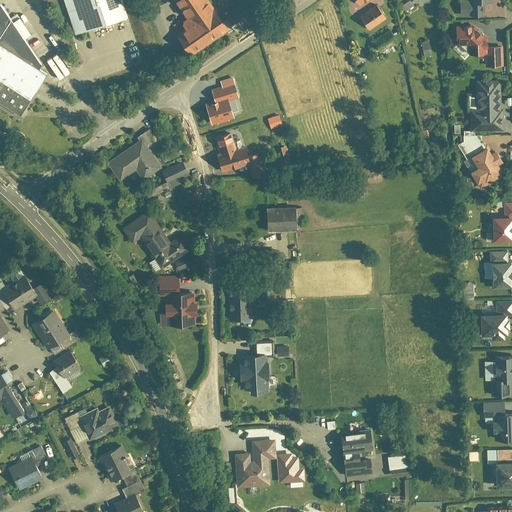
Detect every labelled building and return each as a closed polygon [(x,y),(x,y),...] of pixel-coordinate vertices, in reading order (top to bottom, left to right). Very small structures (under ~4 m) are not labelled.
[(64,0),(75,33),(128,16),(123,0),(64,0)] [(189,54),(229,29),(210,0),(174,0),(186,18),(180,21),(185,28),(177,34),(189,54)] [(226,13),(237,31),(257,18),(245,0),(226,13)] [(409,0),(402,5),(406,11),(415,5),(411,0),(409,0)] [(484,2),(492,2),(492,0),(460,0),(461,15),(485,14),(484,2)] [(0,101),(22,115),(47,74),(39,69),(42,64),(0,1),(0,101)] [(376,4),(360,15),(370,29),(386,18),(376,4)] [(469,52),(487,52),(487,45),(487,35),(475,24),(458,24),(458,45),(468,45),(469,52)] [(422,41),(423,55),(431,55),(429,40),(422,41)] [(487,52),(487,65),(504,65),(503,45),(487,45),(487,52)] [(223,86),(235,82),(233,76),(221,80),(223,86)] [(472,130),(504,129),(503,102),(501,102),(501,78),(477,79),(478,107),(471,107),(472,130)] [(212,89),(215,100),(229,96),(238,93),(235,82),(223,86),(212,89)] [(206,102),(213,124),(235,118),(229,96),(215,100),(206,102)] [(279,114),(266,118),(269,128),(282,125),(279,114)] [(143,137),(148,145),(158,139),(150,127),(141,133),(143,137)] [(216,152),(222,172),(250,164),(248,156),(245,144),(236,147),(232,132),(216,137),(220,151),(216,152)] [(143,178),(162,166),(148,145),(143,137),(108,160),(120,180),(137,169),(143,178)] [(283,160),(290,158),(285,144),(278,147),(283,160)] [(486,179),(503,169),(499,163),(503,160),(496,149),(492,152),(488,145),(471,155),(478,166),(471,171),(478,182),(485,178),(486,179)] [(258,153),(248,156),(250,164),(254,176),(264,173),(258,153)] [(163,170),(171,188),(192,178),(184,160),(163,170)] [(181,206),(194,205),(192,189),(180,190),(181,206)] [(267,231),(297,230),(296,206),(266,207),(267,231)] [(161,268),(192,248),(182,233),(170,241),(149,209),(123,226),(133,242),(141,237),(161,268)] [(492,216),(493,241),(511,240),(511,215),(504,216),(492,216)] [(492,262),(509,261),(508,249),(492,250),(492,262)] [(175,262),(178,269),(193,263),(190,256),(175,262)] [(491,262),(492,287),(511,286),(511,263),(511,261),(509,261),(492,262),(491,262)] [(3,286),(16,307),(36,294),(37,293),(33,286),(24,272),(3,286)] [(168,293),(179,293),(179,275),(158,275),(159,293),(168,293)] [(43,279),(33,286),(37,293),(36,294),(41,302),(53,294),(43,279)] [(264,280),(263,289),(272,289),(272,280),(264,280)] [(228,318),(252,318),(251,282),(228,282),(228,318)] [(461,282),(461,299),(472,299),(472,282),(461,282)] [(169,324),(195,323),(195,292),(179,293),(168,293),(169,324)] [(511,298),(497,299),(497,311),(508,311),(511,310),(511,298)] [(32,321),(48,347),(60,339),(71,332),(55,307),(32,321)] [(497,311),(481,311),(482,333),(492,333),(492,337),(505,336),(505,332),(508,332),(508,311),(497,311)] [(0,333),(10,327),(0,312),(0,333)] [(71,332),(60,339),(65,347),(82,336),(77,328),(71,332)] [(255,340),(256,353),(267,353),(274,352),(273,339),(255,340)] [(288,345),(277,345),(278,354),(289,354),(288,345)] [(58,364),(65,376),(81,365),(71,349),(55,359),(58,364)] [(269,391),(267,353),(256,353),(243,354),(244,363),(240,363),(240,380),(245,380),(245,388),(251,387),(251,392),(269,391)] [(510,379),(511,379),(511,353),(494,354),(495,380),(510,379)] [(65,376),(58,364),(49,369),(63,391),(72,386),(65,376)] [(0,395),(13,416),(24,409),(2,371),(0,372),(0,395)] [(511,393),(510,379),(495,380),(491,380),(491,394),(511,393)] [(495,412),(505,412),(505,399),(484,400),(484,413),(495,412)] [(78,415),(89,438),(120,423),(111,404),(99,409),(98,406),(78,415)] [(496,438),(511,437),(511,411),(505,412),(495,412),(496,438)] [(23,437),(37,433),(34,423),(20,427),(23,437)] [(343,451),(373,448),(371,428),(341,431),(343,451)] [(72,457),(80,453),(72,436),(64,440),(72,457)] [(236,453),(238,486),(271,484),(269,457),(277,456),(276,437),(253,439),(253,452),(236,453)] [(123,473),(136,467),(124,442),(99,454),(111,479),(123,473)] [(32,454),(37,464),(50,458),(43,443),(30,449),(32,454)] [(511,446),(498,447),(499,459),(511,458),(511,446)] [(19,489),(43,477),(37,464),(32,454),(8,466),(19,489)] [(345,460),(347,475),(367,473),(365,458),(345,460)] [(496,459),(497,485),(511,484),(511,458),(499,459),(496,459)] [(391,468),(392,475),(410,473),(409,466),(391,468)] [(128,484),(141,478),(136,467),(123,473),(128,484)] [(123,487),(127,495),(135,492),(145,487),(141,478),(128,484),(123,487)] [(357,491),(365,490),(364,481),(356,482),(357,491)] [(127,495),(114,501),(119,511),(140,511),(144,510),(135,492),(127,495)]
